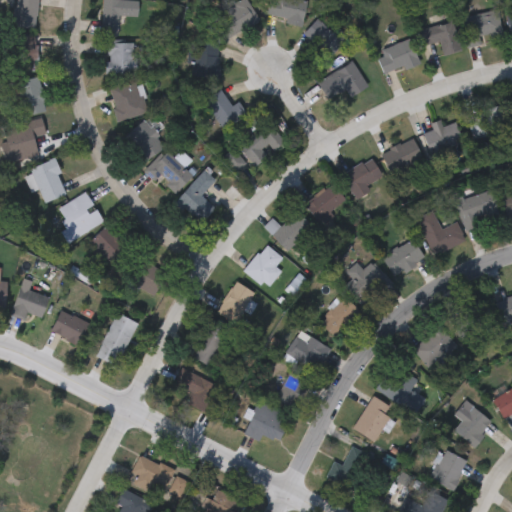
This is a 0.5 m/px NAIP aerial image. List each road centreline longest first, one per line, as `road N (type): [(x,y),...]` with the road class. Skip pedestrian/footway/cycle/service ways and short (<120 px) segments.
road 1 (residential): [(70,511),(202,261),(261,209),(395,121),(511,81)]
road 2 (residential): [(275,511),(370,355),(449,295),(511,274)]
road 3 (tertiary): [(0,353),(299,511)]
road 4 (residential): [(68,0),(78,96),(105,160),(156,232),(197,270)]
road 5 (residential): [(267,57),(333,159)]
